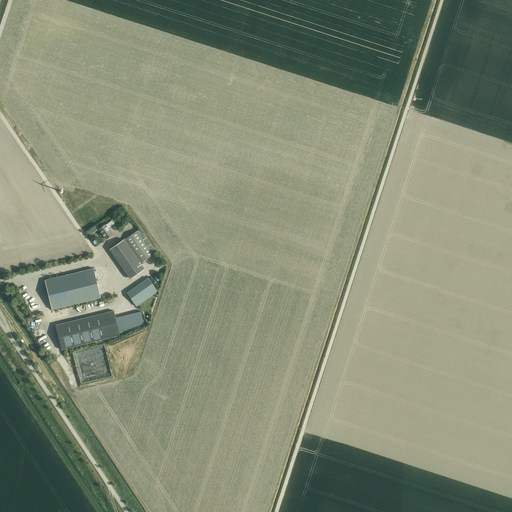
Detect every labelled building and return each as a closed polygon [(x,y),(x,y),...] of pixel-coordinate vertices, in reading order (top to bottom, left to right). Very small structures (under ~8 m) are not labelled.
[(98,229),(106,239),(112,234),(108,229),(114,224),(112,221),(106,225),(105,224),(98,229)] [(142,262),(156,252),(140,229),(124,240),(124,239),(109,250),(130,279),(144,269),(141,264),(143,263),(142,262)] [(52,310),(100,298),(93,268),(44,280),(52,310)] [(157,291),(148,278),(127,293),(136,306),(157,291)] [(120,335),(114,311),(55,325),(61,350),(120,335)] [(104,345),(74,353),(82,382),(112,376),(104,345)]
